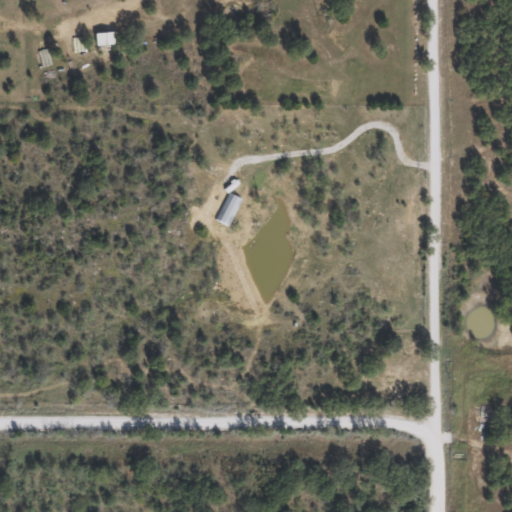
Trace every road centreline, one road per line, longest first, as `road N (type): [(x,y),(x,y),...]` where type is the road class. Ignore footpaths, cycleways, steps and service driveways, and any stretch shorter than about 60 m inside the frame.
road 1 (residential): [(436,511),(434,0)]
road 2 (residential): [(437,451),(405,424),(0,423)]
